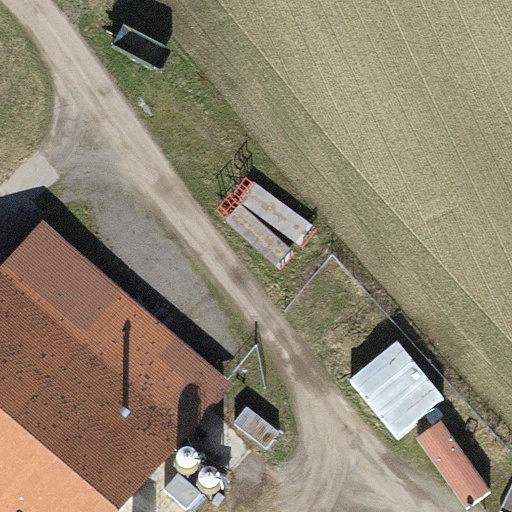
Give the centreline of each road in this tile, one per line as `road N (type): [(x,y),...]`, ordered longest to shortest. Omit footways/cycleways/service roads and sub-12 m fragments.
road 1 (track): [(422,511),(21,0)]
road 2 (track): [(0,203),(98,97)]
